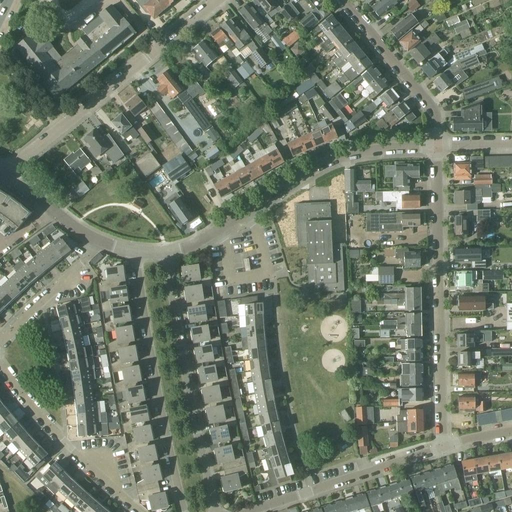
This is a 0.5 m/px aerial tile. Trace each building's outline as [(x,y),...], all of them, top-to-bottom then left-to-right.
[(140,0),(139,1),(137,3),(146,13),(148,12),(153,19),(155,17),(157,15),(158,17),(164,12),(163,11),(153,0),(140,0)] [(153,0),(163,11),(164,12),(169,8),(168,7),(172,3),(173,2),(171,0),(153,0)] [(278,13),(280,12),(279,11),(281,9),(273,0),(255,0),(267,14),(274,9),(278,13)] [(381,0),(372,8),(380,18),(400,1),(398,0),(381,0)] [(412,13),(419,7),(416,3),(409,6),(407,7),(412,13)] [(265,31),(268,36),(273,32),(268,26),(266,23),(266,24),(249,4),(239,13),(259,36),(265,31)] [(44,84),(56,98),(135,33),(112,6),(99,16),(105,23),(87,37),(85,36),(76,44),(77,45),(61,59),(44,37),(37,43),(30,36),(16,47),(45,82),(44,84)] [(288,23),(295,18),(286,6),(281,9),(279,11),(280,12),(288,23)] [(409,16),(391,31),(399,41),(416,25),(417,26),(424,20),(422,17),(416,21),(410,14),(409,16)] [(443,14),(435,18),(438,24),(446,19),(443,14)] [(310,34),(313,38),(322,30),(326,35),(338,25),(331,16),(310,34)] [(448,28),(453,26),(460,23),(457,17),(446,22),(448,28)] [(471,18),(460,23),(453,26),(456,34),(459,33),(462,40),(471,36),(469,29),(475,27),(471,18)] [(271,61),(260,48),(258,50),(254,45),(255,45),(251,40),(252,40),(243,29),(240,32),(230,20),(221,28),(231,40),(231,41),(239,51),(241,53),(247,48),(252,54),(251,55),(261,69),(271,61)] [(429,26),(425,22),(420,26),(400,43),(404,47),(404,49),(405,50),(407,51),(408,52),(420,42),(414,34),(416,33),(418,35),(424,31),(429,26)] [(324,43),(320,46),(323,50),(345,33),(338,25),(326,35),(320,39),(324,43)] [(232,52),(236,49),(220,29),(211,36),(221,48),(225,45),(232,52)] [(285,35),(281,39),(288,48),(300,39),(294,31),(287,37),(285,35)] [(323,50),(326,54),(335,46),(339,51),(351,40),(345,33),(323,50)] [(419,65),(430,56),(426,50),(434,43),(435,45),(440,41),(434,34),(432,35),(421,45),(422,46),(411,55),(419,65)] [(338,59),(334,63),(337,66),(358,49),(351,40),(339,51),(335,55),(338,59)] [(193,51),(207,68),(218,58),(204,41),(193,51)] [(290,50),(297,58),(305,52),(298,44),(290,50)] [(453,58),(456,63),(475,55),(475,54),(484,51),(482,45),(453,57),(453,58)] [(337,66),(340,70),(349,63),(352,67),(365,56),(358,49),(337,66)] [(447,65),(446,64),(442,59),(447,54),(444,50),(438,55),(433,59),(433,60),(422,69),(431,79),(442,70),(441,70),(447,65)] [(235,58),(240,65),(245,61),(240,55),(235,58)] [(456,63),(449,68),(444,72),(445,73),(434,83),(442,93),(453,83),(449,78),(461,69),(462,71),(479,64),(475,55),(456,63)] [(299,61),(303,66),(310,61),(306,56),(299,61)] [(347,79),(350,83),(372,65),(365,56),(352,67),(356,72),(347,79)] [(251,69),(247,63),(241,68),(246,73),(251,69)] [(316,70),(312,64),(303,71),(308,77),(313,72),(314,72),(316,70)] [(351,85),(355,89),(365,81),(369,86),(381,76),(373,66),(355,82),(351,85)] [(226,74),(224,75),(232,84),(230,85),(234,90),(243,82),(232,68),(226,74)] [(169,70),(157,80),(162,86),(157,90),(163,97),(168,93),(173,99),(176,96),(183,105),(190,98),(184,89),(169,70)] [(313,72),(308,77),(314,85),(316,83),(320,80),(314,72),(313,72)] [(368,97),(371,101),(389,86),(381,76),(369,86),(374,92),(368,97)] [(184,89),(192,99),(198,95),(200,97),(205,93),(193,78),(188,82),(190,84),(184,89)] [(498,78),(462,91),(465,100),(501,88),(498,78)] [(320,80),(316,83),(323,92),(327,88),(321,80),(320,80)] [(295,92),(298,96),(313,87),(310,83),(295,92)] [(330,99),(334,96),(327,88),(323,92),(330,99)] [(368,107),(371,110),(376,107),(381,102),(382,101),(388,108),(400,98),(392,89),(380,98),(379,98),(373,103),(368,107)] [(298,99),(302,105),(308,100),(305,95),(298,99)] [(146,108),(137,97),(126,106),(135,117),(146,108)] [(282,108),(292,101),(290,97),(279,104),(282,108)] [(190,98),(183,105),(203,131),(211,125),(191,99),(190,98)] [(155,100),(147,106),(184,158),(186,157),(192,152),(155,100)] [(454,125),(452,125),(452,130),(454,130),(454,132),(483,131),(482,101),(461,109),(461,118),(453,118),(454,125)] [(416,118),(403,102),(392,112),(384,116),(375,124),(382,132),(388,127),(386,124),(388,124),(391,127),(404,117),(409,124),(416,118)] [(287,114),(293,110),(290,105),(284,109),(287,114)] [(320,109),(330,121),(336,118),(326,105),(320,109)] [(282,118),(287,114),(284,109),(278,112),(282,118)] [(349,119),(342,110),(337,114),(344,123),(349,119)] [(349,120),(343,124),(348,134),(366,121),(360,112),(357,115),(350,119),(349,120)] [(118,118),(112,122),(126,139),(130,135),(131,136),(132,137),(134,139),(138,136),(137,134),(121,114),(117,118),(118,118)] [(332,124),(321,130),(326,143),(338,138),(332,124)] [(137,132),(147,145),(156,139),(146,125),(137,132)] [(96,130),(85,139),(91,148),(89,150),(95,158),(104,152),(113,164),(123,157),(112,140),(106,145),(96,130)] [(258,130),(252,134),(256,139),(262,134),(258,130)] [(321,130),(310,134),(316,147),(326,143),(321,130)] [(251,144),(256,139),(252,134),(247,139),(251,144)] [(299,139),(305,152),(316,147),(310,134),(299,139)] [(288,144),(294,157),(305,152),(299,139),(288,144)] [(274,145),(264,151),(266,156),(267,156),(274,169),(285,163),(277,150),(274,145)] [(244,151),(240,146),(235,151),(239,155),(244,151)] [(206,155),(210,162),(221,155),(216,148),(206,155)] [(80,170),(79,169),(88,162),(86,160),(87,159),(80,151),(73,156),(72,155),(65,161),(76,174),(80,170)] [(229,163),(233,160),(239,155),(235,151),(229,156),(226,158),(229,163)] [(150,153),(135,164),(146,178),(160,167),(150,153)] [(266,156),(256,162),(264,175),(274,169),(267,156),(266,156)] [(180,157),(164,167),(173,180),(189,170),(180,157)] [(221,160),(215,164),(218,169),(224,165),(221,160)] [(256,162),(246,168),(253,180),(264,175),(256,162)] [(212,173),(218,169),(215,164),(209,168),(212,173)] [(455,176),(455,180),(471,180),(471,170),(481,169),(481,164),(454,164),(455,170),(453,171),(453,173),(454,175),(455,176)] [(418,166),(396,166),(397,187),(409,186),(409,178),(418,178),(418,166)] [(246,168),(235,174),(243,186),(253,180),(246,168)] [(355,171),(347,171),(345,171),(345,193),(355,193),(355,171)] [(235,174),(225,179),(232,192),(243,186),(235,174)] [(220,182),(214,186),(221,198),(232,192),(225,179),(224,180),(222,176),(218,179),(220,182)] [(474,178),(473,178),(473,186),(474,186),(491,186),(491,177),(474,178)] [(88,190),(83,182),(73,190),(79,197),(88,190)] [(0,213),(9,220),(19,229),(34,212),(23,203),(12,194),(1,187),(0,186),(0,213)] [(454,199),(454,202),(455,203),(455,205),(472,205),(472,197),(481,196),(481,199),(492,198),(491,193),(491,186),(474,186),(474,190),(462,190),(463,192),(455,192),(455,197),(454,199)] [(383,192),(383,202),(400,202),(402,202),(403,209),(419,208),(419,196),(408,196),(408,192),(389,192),(383,192)] [(345,194),(346,214),(358,213),(358,204),(353,204),(353,194),(345,194)] [(180,199),(169,207),(182,225),(182,224),(184,226),(188,222),(188,220),(193,217),(180,199)] [(344,291),(342,244),(332,245),(331,221),(330,222),(329,203),(295,205),(297,247),(307,247),(309,293),(344,291)] [(455,218),(455,235),(473,235),(472,223),(490,222),(490,211),(466,211),(466,218),(455,218)] [(419,226),(419,214),(397,215),(397,214),(391,214),(366,215),(366,233),(379,233),(379,228),(402,227),(419,226)] [(43,232),(47,237),(56,230),(53,225),(43,232)] [(62,236),(52,244),(63,259),(72,252),(67,246),(68,245),(62,236)] [(63,259),(52,244),(43,251),(55,265),(63,259)] [(480,248),(455,249),(456,262),(471,262),(480,262),(480,261),(480,248)] [(420,267),(420,265),(421,265),(421,261),(420,260),(419,253),(408,254),(408,249),(385,250),(385,258),(395,257),(395,260),(402,260),(402,267),(420,267)] [(43,251),(35,258),(46,272),(55,265),(43,251)] [(35,258),(26,265),(38,279),(46,272),(35,258)] [(480,262),(471,262),(472,269),(486,269),(485,261),(480,261),(480,262)] [(109,280),(99,284),(100,292),(111,291),(111,290),(122,289),(122,288),(121,282),(125,282),(124,275),(126,274),(125,267),(123,268),(123,267),(123,266),(122,266),(122,265),(121,265),(120,265),(119,264),(118,265),(117,265),(117,266),(116,266),(116,267),(115,268),(116,269),(108,270),(109,280)] [(38,279),(26,265),(18,272),(30,286),(38,279)] [(200,276),(198,267),(191,268),(191,267),(190,266),(189,265),(188,265),(187,265),(186,265),(185,265),(185,266),(184,266),(184,267),(183,267),(183,268),(183,269),(181,269),(182,276),(184,276),(185,283),(189,282),(190,289),(201,287),(212,286),(211,278),(200,276)] [(22,293),(30,286),(18,272),(9,280),(22,293)] [(393,272),(378,273),(378,275),(378,282),(378,285),(393,285),(393,272)] [(483,281),(503,281),(503,272),(482,272),(483,281)] [(473,275),(456,275),(457,287),(472,287),(472,293),(482,293),(488,293),(488,288),(485,285),(482,285),(482,281),(473,281),(473,275)] [(1,287),(14,301),(22,293),(9,280),(1,287)] [(0,288),(0,302),(6,308),(14,301),(1,287),(0,288)] [(122,289),(111,290),(111,291),(112,300),(102,304),(103,312),(114,311),(114,310),(125,309),(125,308),(124,302),(128,301),(127,295),(129,294),(128,287),(122,288),(122,289)] [(193,309),(205,307),(205,308),(215,306),(214,298),(203,296),(201,287),(190,289),(184,289),(185,296),(187,296),(188,303),(192,302),(193,309)] [(421,289),(405,289),(405,294),(384,295),(384,301),(391,301),(391,300),(421,300),(421,289)] [(257,297),(240,299),(241,305),(246,305),(246,316),(265,315),(264,304),(257,304),(257,297)] [(459,297),(459,299),(457,299),(457,306),(459,306),(459,310),(485,310),(493,310),(493,305),(484,305),(484,297),(459,297)] [(64,307),(57,309),(60,319),(78,315),(82,314),(91,312),(88,298),(73,302),(74,303),(64,306),(64,307)] [(405,311),(421,311),(421,300),(391,300),(391,301),(391,305),(397,305),(397,307),(405,307),(405,311)] [(361,314),(360,301),(350,301),(351,314),(361,314)] [(114,310),(114,311),(115,320),(105,324),(106,333),(117,331),(128,329),(128,328),(127,322),(131,321),(130,315),(132,314),(131,307),(125,308),(125,309),(114,310)] [(196,329),(208,327),(208,328),(218,326),(217,318),(206,317),(205,308),(205,307),(193,309),(187,310),(189,317),(191,316),(192,323),(195,323),(196,329)] [(78,315),(60,319),(62,330),(80,326),(85,325),(82,314),(78,315)] [(421,314),(405,314),(405,319),(397,319),(397,321),(383,321),(383,326),(389,326),(421,326),(421,314)] [(265,315),(246,316),(247,328),(248,327),(265,326),(265,315)] [(80,326),(62,330),(65,340),(83,336),(80,326)] [(247,328),(240,328),(241,339),(248,339),(248,338),(255,338),(266,337),(265,326),(248,327),(247,328)] [(406,337),(421,336),(421,326),(389,326),(389,331),(405,331),(406,337)] [(117,331),(118,340),(108,344),(110,353),(120,351),(132,349),(132,348),(130,342),(134,341),(133,335),(135,334),(134,327),(128,328),(128,329),(117,331)] [(200,350),(211,348),(222,346),(220,338),(209,337),(208,328),(208,327),(196,329),(191,330),(192,337),(194,337),(195,344),(199,343),(200,349),(200,350)] [(457,342),(456,343),(456,345),(458,346),(458,347),(473,347),(473,343),(483,342),(483,341),(483,335),(457,335),(457,342)] [(83,336),(65,340),(67,351),(85,347),(83,336)] [(255,338),(248,338),(248,339),(249,350),(262,348),(267,347),(266,337),(255,338)] [(407,351),(422,351),(422,340),(407,340),(397,341),(397,346),(400,346),(401,351),(407,351)] [(85,347),(67,351),(69,361),(87,358),(85,347)] [(120,351),(122,360),(112,365),(113,373),(124,371),(135,369),(135,368),(134,362),(137,361),(136,354),(138,354),(137,347),(132,348),(132,349),(120,351)] [(262,348),(249,350),(250,360),(269,358),(267,347),(262,348)] [(203,370),(215,368),(226,366),(224,358),(213,357),(211,348),(200,350),(200,349),(194,350),(195,357),(197,357),(199,364),(202,363),(203,369),(203,370)] [(403,362),(422,362),(422,351),(407,351),(407,356),(403,357),(403,362)] [(471,353),(458,353),(458,367),(476,366),(476,360),(480,360),(479,353),(471,353)] [(87,358),(69,361),(71,372),(89,370),(87,358)] [(269,358),(250,360),(252,372),(270,369),(269,358)] [(353,365),(353,376),(353,377),(363,377),(363,364),(353,365)] [(407,364),(402,364),(402,375),(422,375),(422,364),(407,364)] [(124,371),(125,380),(115,385),(117,393),(127,391),(139,388),(138,382),(141,381),(140,374),(142,374),(140,367),(135,368),(135,369),(124,371)] [(207,390),(219,388),(229,386),(228,378),(217,377),(215,368),(203,370),(203,369),(198,370),(199,377),(201,377),(202,384),(206,383),(207,390)] [(270,369),(252,372),(253,382),(272,379),(270,369)] [(89,370),(71,372),(73,383),(91,380),(89,370)] [(464,388),(474,388),(473,382),(481,382),(481,373),(473,373),(458,374),(458,375),(457,376),(458,386),(464,386),(464,388)] [(402,375),(400,375),(400,387),(402,387),(408,386),(422,386),(422,375),(402,375)] [(272,379),(253,382),(255,393),(273,390),(272,379)] [(91,380),(73,383),(74,393),(92,391),(91,380)] [(127,391),(129,400),(119,405),(121,413),(131,411),(131,410),(143,408),(141,402),(145,401),(144,394),(145,394),(144,387),(139,388),(127,391)] [(211,410),(223,408),(233,406),(232,398),(221,397),(219,388),(207,390),(202,391),(203,397),(205,397),(206,404),(210,403),(211,410)] [(401,390),(402,402),(423,401),(422,389),(408,390),(401,390)] [(273,390),(255,393),(257,404),(275,401),(273,390)] [(92,391),(74,393),(75,404),(94,402),(92,391)] [(465,410),(465,412),(474,411),(486,411),(486,403),(482,403),(481,397),(474,397),(458,397),(458,399),(457,400),(457,402),(458,403),(458,410),(465,410)] [(275,401),(257,404),(260,415),(277,411),(275,401)] [(94,402),(75,404),(77,415),(95,413),(100,413),(98,402),(94,403),(94,402)] [(5,405),(0,408),(0,423),(12,414),(5,405)] [(131,410),(131,411),(133,420),(123,425),(125,433),(135,431),(135,430),(147,428),(146,428),(145,422),(149,421),(147,414),(149,414),(148,407),(143,408),(131,410)] [(365,425),(364,407),(356,408),(357,426),(365,425)] [(215,430),(227,428),(237,426),(236,417),(224,417),(223,408),(211,410),(206,411),(207,418),(209,417),(211,424),(214,423),(215,430)] [(339,413),(345,423),(351,420),(345,409),(339,413)] [(277,411),(260,415),(262,426),(280,422),(277,411)] [(399,416),(397,416),(397,423),(423,422),(423,411),(399,411),(399,416)] [(500,411),(494,413),(496,424),(502,423),(500,411)] [(95,413),(77,415),(78,426),(96,424),(101,424),(100,416),(100,413),(95,413)] [(12,414),(0,423),(0,428),(4,434),(19,422),(12,414)] [(483,415),(476,416),(478,427),(485,426),(483,415)] [(19,422),(4,434),(12,442),(26,430),(19,422)] [(280,422),(262,426),(265,437),(282,432),(280,422)] [(412,436),(417,434),(417,432),(423,432),(423,422),(397,423),(397,433),(407,433),(407,435),(412,436)] [(96,424),(78,426),(78,437),(86,436),(86,437),(97,436),(102,436),(101,424),(96,424)] [(135,430),(135,431),(137,440),(127,445),(129,453),(139,451),(139,450),(151,448),(151,447),(149,441),(153,441),(151,434),(153,433),(152,427),(146,428),(147,428),(135,430)] [(357,427),(359,448),(368,447),(366,427),(357,427)] [(220,450),(231,447),(231,448),(242,445),(240,437),(229,437),(227,428),(215,430),(210,431),(211,438),(213,437),(215,444),(218,443),(220,450)] [(26,430),(12,442),(19,450),(33,438),(26,430)] [(282,432),(265,437),(268,447),(285,443),(282,432)] [(33,438),(19,450),(27,459),(41,446),(33,438)] [(265,455),(264,455),(265,460),(266,459),(270,458),(288,453),(285,443),(268,447),(269,454),(265,455)] [(41,446),(27,459),(35,467),(38,470),(45,463),(42,460),(48,454),(41,446)] [(139,450),(139,451),(141,460),(131,465),(133,473),(144,471),(144,470),(155,468),(155,467),(154,461),(157,460),(156,454),(158,453),(156,446),(151,447),(151,448),(139,450)] [(219,464),(223,463),(224,470),(246,465),(245,457),(233,457),(231,448),(231,447),(220,450),(214,451),(216,458),(218,457),(219,464)] [(265,460),(268,471),(274,469),(291,464),(288,453),(270,458),(266,459),(265,460)] [(498,456),(501,471),(511,468),(511,464),(510,454),(498,456)] [(501,471),(498,456),(486,458),(488,473),(501,471)] [(486,458),(474,460),(476,475),(488,473),(486,458)] [(461,462),(464,477),(465,483),(472,482),(471,476),(476,475),(474,460),(461,462)] [(48,464),(40,473),(43,476),(50,484),(51,483),(64,470),(56,462),(51,467),(48,464)] [(291,464),(274,469),(279,485),(292,481),(290,476),(295,474),(291,464)] [(453,464),(442,468),(447,482),(449,490),(455,488),(456,491),(461,490),(457,478),(453,464)] [(18,468),(13,472),(17,476),(21,471),(24,469),(20,465),(18,468)] [(222,485),(224,492),(226,491),(226,492),(226,493),(227,493),(227,494),(228,494),(229,494),(230,494),(231,494),(232,493),(233,492),(233,491),(233,490),(240,488),(238,478),(248,473),(246,465),(224,470),(226,477),(222,478),(224,484),(222,485)] [(136,485),(138,492),(160,487),(158,481),(162,480),(160,473),(162,473),(160,466),(155,467),(155,468),(144,470),(144,471),(146,479),(136,485)] [(442,468),(432,471),(441,496),(445,494),(444,491),(442,484),(447,482),(442,468)] [(50,484),(47,487),(54,495),(59,491),(72,478),(64,470),(51,483),(50,484)] [(432,471),(421,475),(426,489),(431,487),(435,498),(441,496),(432,471)] [(421,475),(411,478),(416,492),(419,504),(424,502),(420,491),(426,489),(421,475)] [(72,478),(59,491),(67,498),(80,485),(72,478)] [(409,479),(398,483),(403,497),(413,493),(409,479)] [(398,483),(388,486),(395,507),(400,505),(398,498),(403,497),(398,483)] [(80,485),(67,498),(75,506),(87,492),(80,485)] [(388,486),(377,489),(382,503),(387,502),(389,509),(395,507),(388,486)] [(168,507),(170,506),(168,499),(166,500),(165,493),(161,494),(160,487),(138,492),(140,500),(151,500),(153,510),(160,508),(161,509),(161,510),(162,510),(162,511),(163,511),(164,511),(165,511),(166,511),(166,510),(167,510),(167,509),(168,509),(168,508),(168,507)] [(377,489),(367,493),(372,507),(371,507),(372,511),(378,511),(377,505),(382,503),(377,489)] [(87,492),(75,506),(82,511),(84,511),(96,499),(87,492)] [(365,494),(354,497),(359,511),(364,509),(364,511),(371,511),(370,508),(365,494)] [(356,511),(359,511),(354,497),(344,501),(347,511),(356,511)] [(480,498),(468,501),(470,508),(482,504),(481,500),(480,498)] [(96,499),(84,511),(99,511),(104,506),(96,499)] [(347,511),(344,501),(333,504),(336,511),(347,511)] [(499,508),(504,506),(502,501),(491,504),(493,510),(498,508),(499,508)] [(463,502),(455,505),(457,511),(467,507),(465,502),(463,502)]
